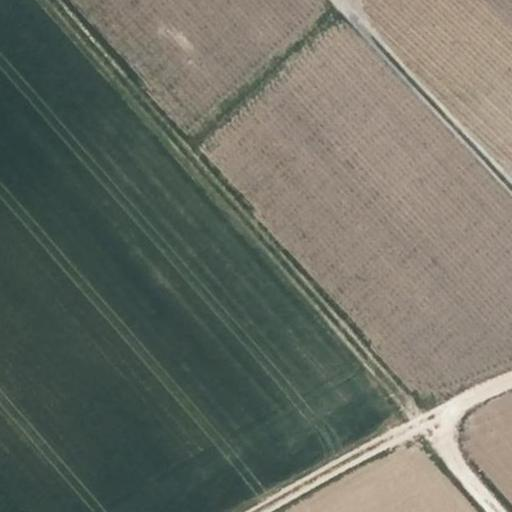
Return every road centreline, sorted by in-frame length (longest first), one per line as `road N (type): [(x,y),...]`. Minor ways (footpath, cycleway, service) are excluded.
road 1 (track): [(63,0),(431,417),(504,511)]
road 2 (track): [(511,379),(259,511)]
